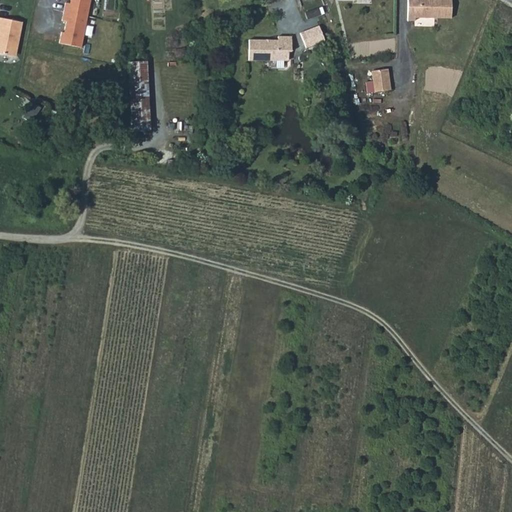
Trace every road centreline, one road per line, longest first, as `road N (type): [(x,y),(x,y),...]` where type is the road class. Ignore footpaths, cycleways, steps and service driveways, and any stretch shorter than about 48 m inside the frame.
road 1 (track): [(72,236),(186,256),(368,312),(511,465)]
road 2 (track): [(0,234),(72,236),(94,154),(147,147),(155,138),(154,71)]
